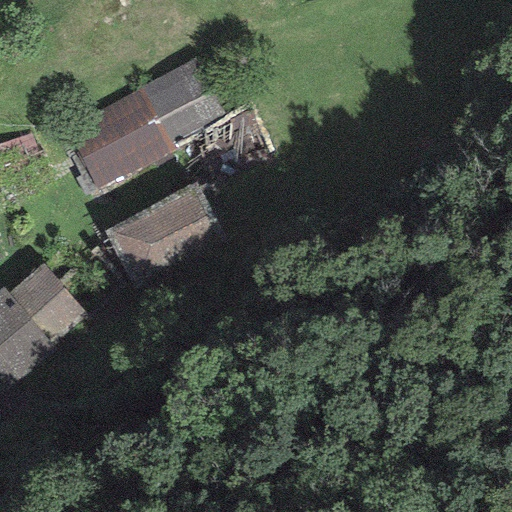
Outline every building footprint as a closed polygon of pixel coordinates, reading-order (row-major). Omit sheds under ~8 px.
[(195,59),(64,129),(98,191),(176,150),(173,145),(225,116),(195,59)] [(249,103),(225,116),(173,145),(176,150),(179,148),(203,191),(276,151),(249,103)] [(193,179),(102,231),(146,306),(237,253),(193,179)] [(41,264),(7,292),(51,345),(85,317),(41,264)] [(0,289),(0,369),(15,387),(57,353),(51,345),(7,292),(3,287),(0,289)] [(0,399),(15,387),(0,369),(0,399)]
